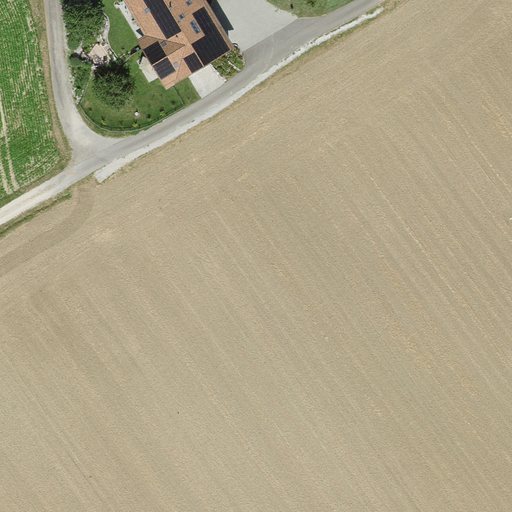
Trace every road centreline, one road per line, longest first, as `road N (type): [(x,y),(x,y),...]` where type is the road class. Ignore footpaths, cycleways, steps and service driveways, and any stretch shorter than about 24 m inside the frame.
road 1 (track): [(375,0),(182,120),(0,215)]
road 2 (track): [(97,162),(67,106),(53,0)]
